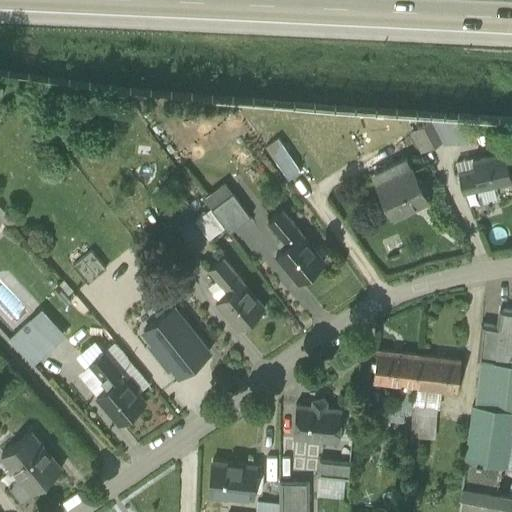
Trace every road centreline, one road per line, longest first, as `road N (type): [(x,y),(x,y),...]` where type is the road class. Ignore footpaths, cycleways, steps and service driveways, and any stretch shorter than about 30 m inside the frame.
road 1 (motorway): [(5,0),(511,29)]
road 2 (residential): [(511,271),(375,311),(74,511)]
